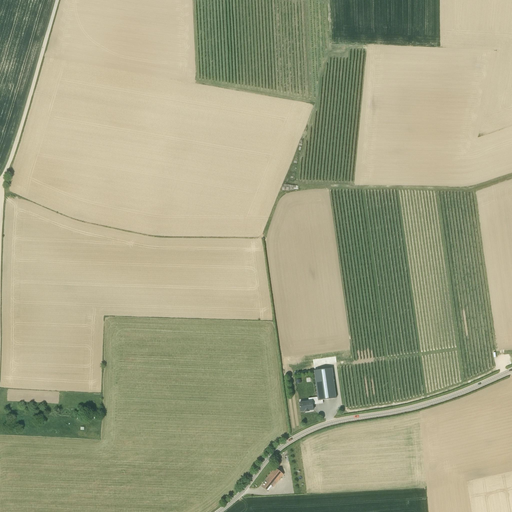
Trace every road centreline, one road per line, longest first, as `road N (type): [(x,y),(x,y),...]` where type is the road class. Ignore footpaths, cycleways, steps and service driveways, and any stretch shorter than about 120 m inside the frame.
road 1 (track): [(326,0),(319,99),(289,185),(441,186)]
road 2 (tertiary): [(217,511),(271,454),(306,431),(424,404),(511,370)]
road 3 (track): [(2,176),(56,0)]
